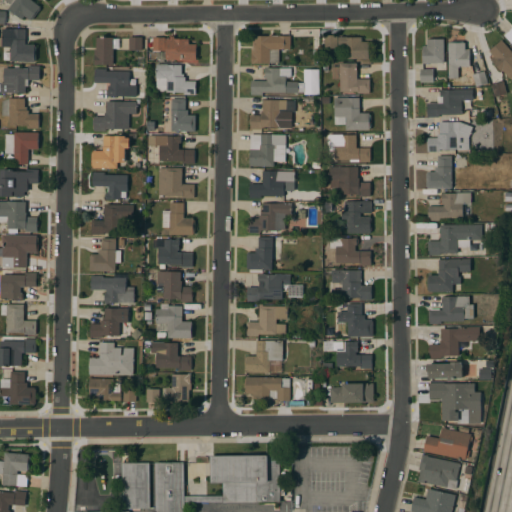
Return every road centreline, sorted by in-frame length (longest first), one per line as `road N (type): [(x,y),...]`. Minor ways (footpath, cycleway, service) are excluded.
road 1 (residential): [(398,15),(402,429),(386,511)]
road 2 (residential): [(69,16),(66,429),(55,511)]
road 3 (residential): [(225,13),(215,429)]
road 4 (residential): [(472,13),(69,16)]
road 5 (residential): [(402,429),(0,427)]
